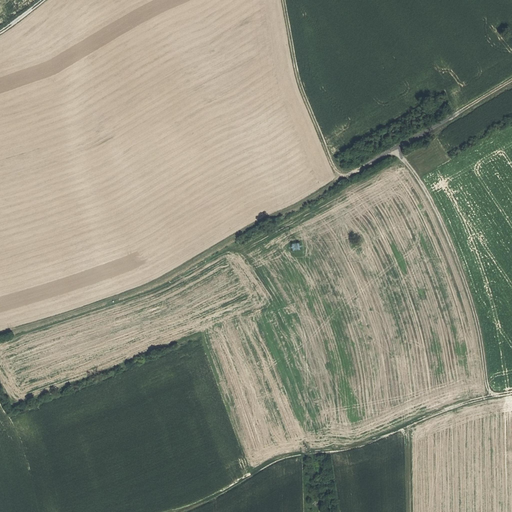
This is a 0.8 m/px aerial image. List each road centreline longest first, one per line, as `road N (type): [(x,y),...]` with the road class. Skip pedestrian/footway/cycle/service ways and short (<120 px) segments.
road 1 (track): [(345,176),(147,287),(0,335)]
road 2 (track): [(511,393),(281,454),(171,511)]
road 3 (track): [(396,149),(450,242),(477,322),(487,387),(497,396)]
road 4 (track): [(511,80),(345,176)]
road 5 (track): [(345,176),(333,168),(302,92),(283,0)]
